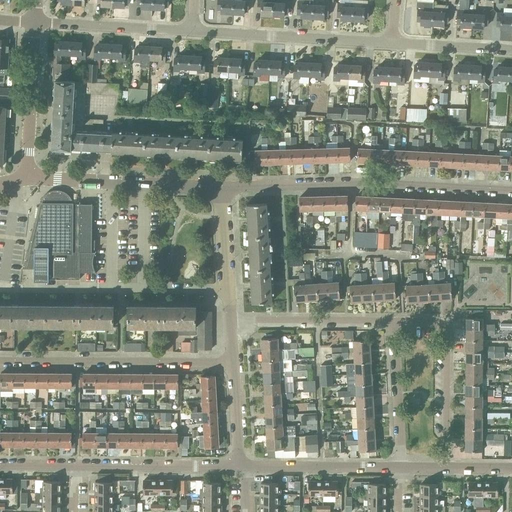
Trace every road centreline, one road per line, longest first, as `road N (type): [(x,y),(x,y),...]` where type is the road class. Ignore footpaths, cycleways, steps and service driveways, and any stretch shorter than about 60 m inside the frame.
road 1 (residential): [(511,192),(221,187)]
road 2 (residential): [(232,363),(0,362)]
road 3 (residential): [(225,289),(0,286)]
road 4 (residential): [(392,42),(194,32)]
road 5 (residential): [(221,187),(26,179)]
road 6 (residential): [(446,468),(445,334),(430,321),(392,320)]
road 7 (residential): [(239,467),(72,466)]
road 8 (residential): [(392,320),(230,319)]
road 9 (residential): [(400,468),(239,467)]
road 10 (residential): [(194,32),(34,22)]
road 11 (residential): [(26,179),(34,22)]
road 12 (residential): [(392,320),(400,468)]
road 13 (residential): [(511,50),(392,42)]
